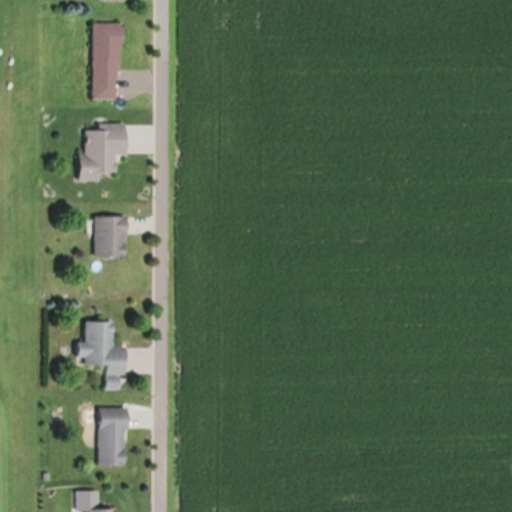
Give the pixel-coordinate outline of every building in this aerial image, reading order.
[(121,98),(121,23),(94,22),(94,98),(121,98)] [(86,153),(81,153),(81,179),(117,179),(118,153),(128,153),(128,125),(86,124),(86,153)] [(128,216),(96,216),(96,257),(128,257),(128,216)] [(128,347),(115,347),(116,322),(87,321),(87,342),(79,342),(79,357),(86,357),(85,365),(107,365),(107,389),(126,390),(128,347)] [(99,466),(129,466),(129,407),(99,407),(99,466)]
